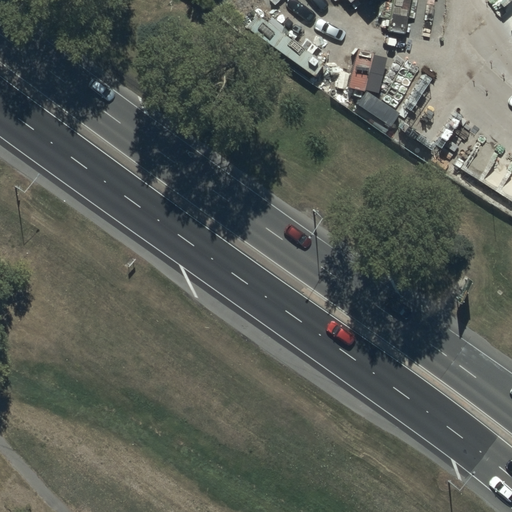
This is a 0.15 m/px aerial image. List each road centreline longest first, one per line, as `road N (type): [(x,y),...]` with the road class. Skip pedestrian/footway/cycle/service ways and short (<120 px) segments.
road 1 (trunk): [(511,479),(0,106)]
road 2 (trunk): [(0,33),(511,406)]
